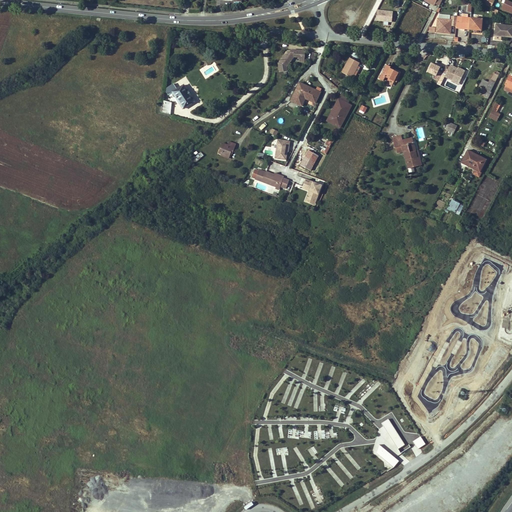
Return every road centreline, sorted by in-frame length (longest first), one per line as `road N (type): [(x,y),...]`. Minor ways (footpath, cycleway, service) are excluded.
road 1 (secondary): [(313,0),(214,20),(0,1)]
road 2 (residential): [(511,54),(333,36),(315,0)]
road 3 (unclassified): [(343,511),(437,450),(511,375)]
